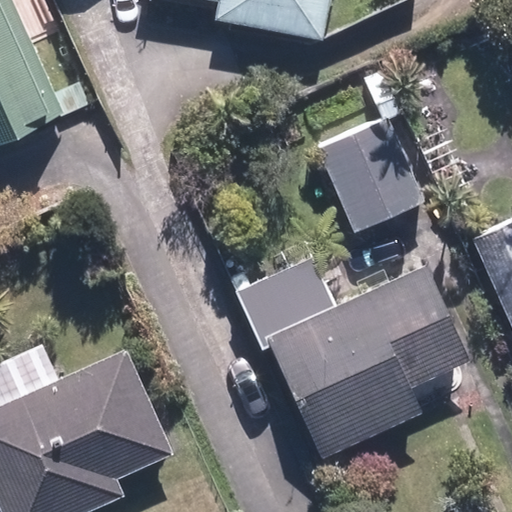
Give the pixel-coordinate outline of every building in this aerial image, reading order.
[(67,82),(28,0),(0,0),(0,143),(94,99),(83,74),(67,82)] [(228,0),(225,18),(337,37),(343,0),(371,0),(372,0),(228,0)] [(403,109),(323,139),(357,230),(437,200),(403,109)] [(511,216),(483,229),(511,296),(511,216)] [(481,355),(434,239),(332,280),(322,253),(244,284),(268,345),(283,340),(329,454),(432,413),(419,380),(481,355)] [(187,450),(144,343),(65,375),(49,335),(0,355),(0,398),(1,401),(0,401),(0,483),(11,511),(90,511),(134,494),(127,475),(187,450)]
